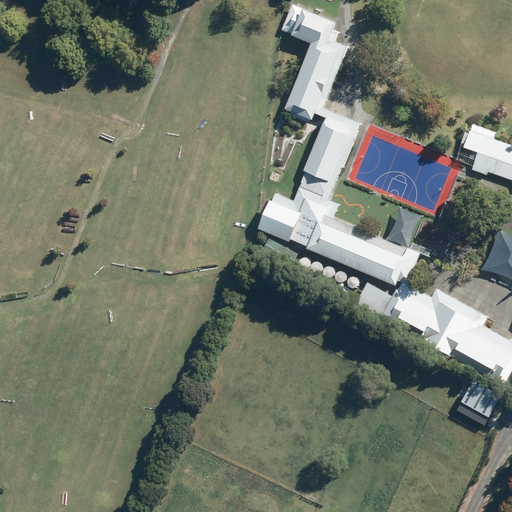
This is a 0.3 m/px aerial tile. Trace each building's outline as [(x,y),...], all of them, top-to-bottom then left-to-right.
[(307,174),(297,199),(275,190),(261,224),(292,237),(304,242),(302,246),(310,249),(309,252),(373,279),(358,306),(383,320),(382,321),(505,388),(511,375),(511,343),(476,324),(481,315),(438,291),(433,300),(409,287),(422,255),(429,258),(433,250),(414,243),(423,220),(401,211),(389,241),(410,250),(409,252),(334,221),(340,206),(330,202),(362,126),(325,110),(350,50),(336,45),(340,35),(335,33),(337,27),(334,26),(335,24),(294,6),(283,32),(295,37),(294,39),(314,48),(287,111),(290,113),(288,116),(309,124),(310,121),(313,123),(316,115),(327,120),(305,173),(307,174)] [(489,174),(511,182),(511,146),(495,141),(498,133),(476,126),(473,134),(471,133),(470,136),(466,135),(463,145),(467,147),(465,151),(479,155),(473,171),(488,176),(489,174)] [(511,232),(507,230),(489,271),(511,281),(511,232)] [(265,255),(291,269),(299,255),(272,241),(265,255)] [(364,279),(308,255),(303,266),(359,290),(364,279)] [(472,387),(464,402),(490,417),(499,402),(472,387)]
